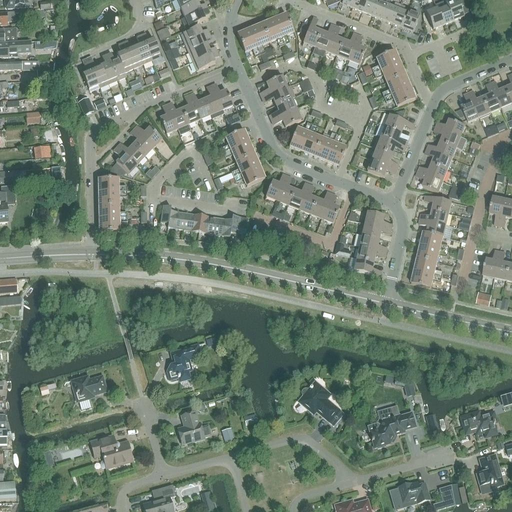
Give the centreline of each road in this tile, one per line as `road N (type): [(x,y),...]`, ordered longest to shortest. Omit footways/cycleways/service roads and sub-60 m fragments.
road 1 (tertiary): [(386,304),(209,264),(95,255)]
road 2 (residential): [(392,205),(278,158),(259,119)]
road 3 (residential): [(353,482),(298,437),(230,456)]
road 4 (residential): [(408,56),(400,44),(291,0)]
road 5 (tertiary): [(511,332),(386,304)]
